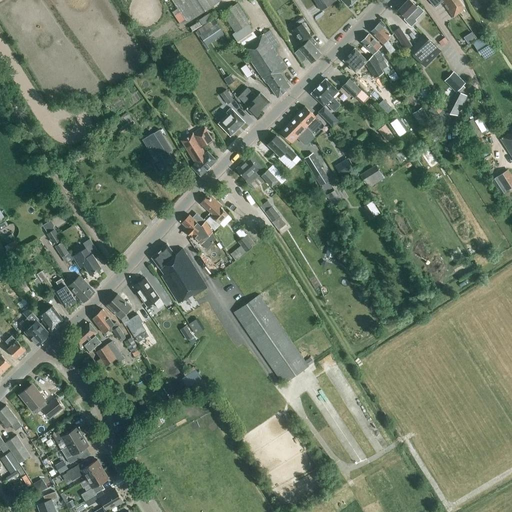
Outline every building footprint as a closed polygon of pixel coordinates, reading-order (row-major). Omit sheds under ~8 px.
[(171,0),(187,23),(221,0),(171,0)] [(313,0),(320,11),(334,2),(336,0),(341,0),(348,7),(354,0),(313,0)] [(417,7),(409,0),(407,0),(402,5),(401,4),(398,8),(399,9),(398,10),(405,17),(404,19),(405,21),(411,26),(416,21),(415,20),(419,15),(423,11),(418,6),(417,7)] [(428,0),(435,8),(441,2),(453,18),(464,8),(458,0),(451,0),(450,0),(428,0)] [(257,39),(247,24),(249,23),(236,3),(222,13),(235,32),(232,34),(266,83),(267,83),(277,98),(290,87),(280,73),(287,69),(273,49),(280,45),(269,30),(257,39)] [(255,13),(267,20),(270,16),(258,9),(255,13)] [(202,26),(212,19),(209,13),(199,20),(202,26)] [(224,34),(215,20),(208,25),(197,32),(207,46),(224,34)] [(394,50),(387,40),(391,36),(383,28),(385,25),(381,21),(371,32),(383,43),(390,54),(394,50)] [(320,46),(312,38),(311,38),(307,31),(309,29),(305,23),(302,24),(292,30),(303,45),(298,49),(310,63),(321,54),(316,49),(320,46)] [(399,28),(393,32),(407,53),(409,51),(425,68),(441,51),(424,34),(411,47),(399,28)] [(369,34),(361,42),(373,55),(380,67),(382,70),(387,66),(383,60),(384,59),(379,49),(381,47),(369,34)] [(447,43),(443,37),(437,41),(441,46),(447,43)] [(481,55),(490,49),(483,38),(474,44),(481,55)] [(356,73),(365,64),(382,92),(392,85),(372,55),(367,60),(355,48),(343,60),(356,73)] [(458,91),(461,93),(465,89),(463,86),(465,83),(453,71),(444,81),(456,93),(458,91)] [(340,105),(332,97),(338,91),(325,79),(311,94),(323,106),(326,104),(334,111),(340,105)] [(354,97),(361,90),(349,79),(342,86),(354,97)] [(248,87),(239,96),(240,97),(248,105),(246,108),(247,109),(257,119),(258,119),(264,113),(264,112),(262,110),(270,102),(260,93),(257,96),(248,87)] [(228,104),(234,100),(227,90),(220,94),(228,104)] [(467,96),(461,93),(458,91),(446,113),(457,116),(467,96)] [(384,99),(379,104),(388,113),(393,108),(384,99)] [(433,117),(442,111),(436,101),(428,106),(430,109),(428,111),(433,117)] [(305,107),(295,116),(306,127),(308,129),(311,132),(312,132),(312,133),(322,123),(315,117),(305,107)] [(324,107),(318,113),(332,127),(338,121),(324,107)] [(423,129),(431,124),(432,123),(423,107),(413,114),(423,129)] [(230,136),(244,122),(231,108),(226,113),(228,115),(218,124),(230,136)] [(126,132),(136,125),(129,114),(119,121),(126,132)] [(295,116),(280,132),(291,143),(297,137),(297,138),(301,142),(304,145),(307,145),(314,137),(314,136),(311,132),(308,129),(306,127),(295,116)] [(470,141),(482,134),(472,118),(461,125),(470,141)] [(394,137),(385,125),(378,130),(387,142),(394,137)] [(205,153),(202,148),(213,141),(204,127),(181,141),(195,163),(192,167),(200,176),(216,160),(207,151),(205,153)] [(160,155),(164,161),(157,165),(163,174),(176,165),(168,153),(172,151),(159,130),(143,141),(154,158),(160,155)] [(511,156),(511,132),(501,140),(511,156)] [(296,155),(288,148),(289,148),(276,136),(268,145),(280,156),(284,152),(291,159),(296,155)] [(313,153),(304,159),(320,185),(329,180),(322,168),(313,153)] [(337,164),(344,175),(356,168),(349,157),(337,164)] [(256,172),(259,169),(249,158),(236,169),(249,185),(259,176),(256,172)] [(368,188),(383,179),(375,166),(360,176),(368,188)] [(271,187),(277,181),(267,170),(261,175),(271,187)] [(500,195),(511,187),(511,176),(508,170),(491,181),(500,195)] [(341,202),(334,191),(327,195),(334,207),(341,202)] [(209,198),(208,196),(200,204),(213,215),(212,217),(219,224),(227,215),(220,208),(222,206),(211,196),(209,198)] [(272,206),(267,201),(260,206),(272,222),(279,216),(272,206)] [(205,222),(196,213),(192,218),(190,215),(182,223),(188,229),(185,231),(191,237),(194,234),(202,241),(200,243),(206,249),(216,239),(205,222)] [(69,253),(62,242),(54,229),(56,228),(51,220),(42,225),(47,234),(53,245),(54,244),(62,257),(69,253)] [(235,260),(255,244),(247,234),(238,241),(241,246),(230,254),(235,260)] [(97,251),(90,239),(82,243),(85,248),(72,256),(80,269),(84,266),(90,275),(101,268),(92,254),(97,251)] [(13,254),(20,249),(15,240),(7,244),(13,254)] [(175,255),(167,244),(152,258),(164,273),(161,276),(178,303),(181,302),(182,303),(184,302),(183,300),(192,294),(193,296),(207,288),(182,248),(175,255)] [(328,247),(326,256),(333,257),(335,249),(328,247)] [(17,266),(12,258),(4,263),(9,270),(17,266)] [(48,291),(53,287),(44,273),(38,276),(48,291)] [(84,302),(94,292),(79,276),(68,286),(84,302)] [(39,296),(46,291),(37,278),(30,282),(39,296)] [(76,302),(62,278),(56,282),(60,290),(56,293),(65,307),(68,305),(69,306),(76,302)] [(146,279),(134,288),(148,307),(154,303),(159,309),(164,305),(146,279)] [(118,294),(107,305),(120,318),(125,327),(127,325),(134,337),(135,337),(138,342),(149,336),(146,331),(146,330),(141,322),(143,321),(138,314),(129,319),(125,312),(131,307),(118,294)] [(282,384),(308,366),(259,295),(234,312),(282,384)] [(37,345),(50,334),(37,321),(38,320),(32,313),(34,311),(30,306),(23,312),(27,317),(26,318),(33,325),(25,332),(37,345)] [(64,321),(52,306),(46,311),(44,309),(39,313),(40,315),(39,316),(51,332),(64,321)] [(114,324),(102,309),(92,319),(104,334),(109,329),(111,332),(114,331),(121,342),(126,338),(116,322),(114,324)] [(90,353),(100,344),(100,340),(95,334),(97,333),(89,323),(77,334),(78,335),(73,339),(81,350),(85,347),(90,353)] [(192,336),(185,326),(179,330),(186,340),(192,336)] [(17,342),(12,336),(6,342),(11,347),(8,350),(16,359),(25,350),(17,341),(17,342)] [(139,350),(131,337),(125,341),(132,354),(139,350)] [(106,345),(96,352),(100,359),(97,360),(102,368),(116,359),(106,345)] [(1,356),(0,354),(0,372),(1,373),(10,364),(2,356),(1,356)] [(36,391),(31,385),(20,394),(25,400),(24,401),(32,410),(33,409),(37,413),(43,409),(50,418),(63,408),(55,398),(46,405),(43,401),(45,400),(37,390),(36,391)] [(22,426),(17,420),(17,419),(6,405),(0,409),(0,418),(7,427),(11,424),(16,431),(22,426)] [(145,417),(142,412),(131,420),(134,425),(145,417)] [(160,425),(157,420),(151,424),(154,429),(160,425)] [(48,422),(38,428),(41,435),(52,430),(48,422)] [(65,427),(52,435),(58,444),(64,440),(67,446),(83,436),(77,427),(68,432),(65,427)] [(16,435),(5,442),(19,463),(30,456),(16,435)] [(9,449),(0,436),(0,447),(3,452),(9,449)] [(67,446),(61,449),(70,463),(80,457),(77,452),(89,446),(83,436),(67,446)] [(0,458),(10,474),(20,467),(9,452),(0,457),(0,458)] [(65,458),(57,464),(62,472),(70,466),(65,458)] [(78,464),(66,471),(72,481),(83,473),(87,479),(103,469),(97,460),(82,469),(78,464)] [(86,491),(81,494),(85,500),(94,495),(96,494),(92,488),(109,479),(103,469),(87,479),(90,484),(84,488),(86,491)] [(38,482),(43,490),(49,485),(44,478),(38,482)] [(106,510),(122,501),(115,490),(100,499),(106,510)] [(39,511),(56,511),(51,500),(57,498),(55,491),(43,496),(45,502),(37,505),(39,511)] [(94,495),(85,500),(88,506),(97,500),(94,495)]
